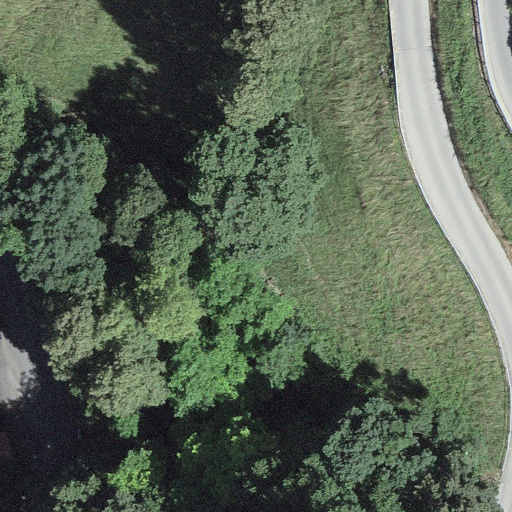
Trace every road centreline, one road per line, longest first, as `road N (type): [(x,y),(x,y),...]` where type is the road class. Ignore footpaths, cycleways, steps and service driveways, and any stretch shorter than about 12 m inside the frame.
road 1 (unclassified): [(511,311),(447,193),(428,139),(409,0)]
road 2 (unclassified): [(0,274),(38,378),(48,432),(39,511)]
